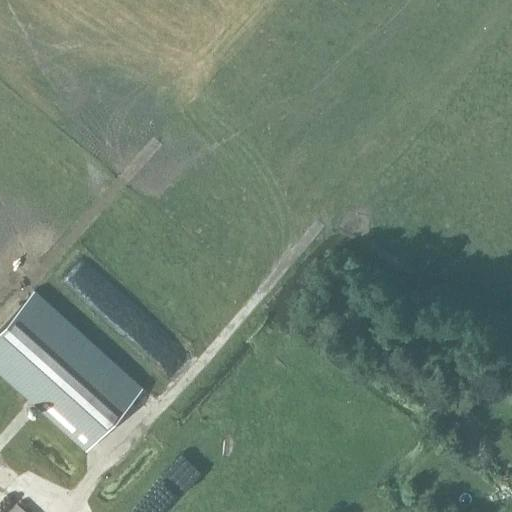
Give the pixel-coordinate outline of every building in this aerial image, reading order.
[(151,326),(85,257),(65,277),(131,345),(151,326)] [(33,288),(0,325),(0,372),(86,450),(143,387),(33,288)] [(511,503),(511,486),(501,477),(488,494),(507,510),(511,503)] [(377,485),(354,494),(361,511),(369,511),(385,506),(377,485)] [(25,511),(17,503),(8,511),(25,511)]
